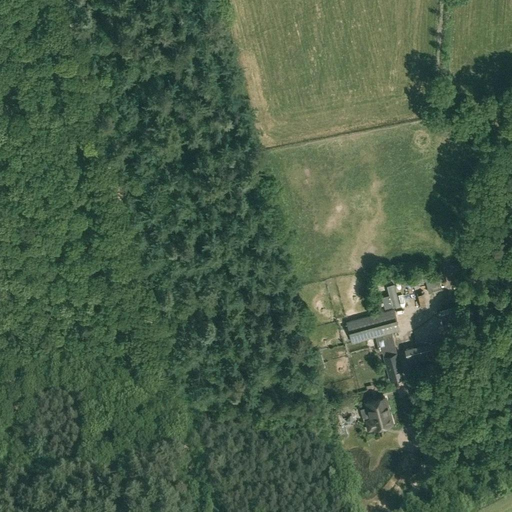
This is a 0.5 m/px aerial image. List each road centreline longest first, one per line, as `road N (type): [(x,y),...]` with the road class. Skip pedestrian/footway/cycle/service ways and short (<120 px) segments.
road 1 (track): [(193,511),(61,0)]
road 2 (track): [(402,511),(511,336)]
